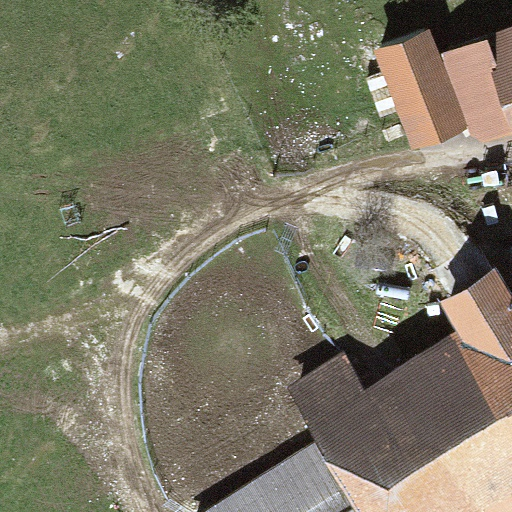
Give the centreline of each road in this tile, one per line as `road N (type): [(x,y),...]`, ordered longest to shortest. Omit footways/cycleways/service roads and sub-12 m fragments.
road 1 (track): [(0,350),(144,308),(206,240),(291,195),(343,176),(441,160)]
road 2 (track): [(160,511),(125,423),(134,331),(144,308)]
